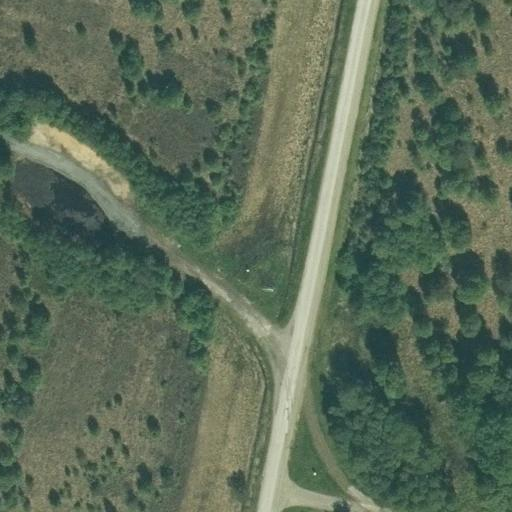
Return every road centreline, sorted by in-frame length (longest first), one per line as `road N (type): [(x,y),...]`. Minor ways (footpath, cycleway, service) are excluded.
road 1 (unclassified): [(367,0),(267,511)]
road 2 (track): [(294,373),(246,315),(87,208)]
road 3 (track): [(272,489),(406,511)]
